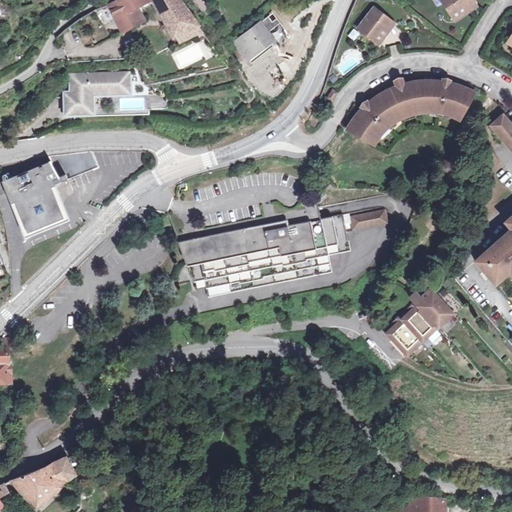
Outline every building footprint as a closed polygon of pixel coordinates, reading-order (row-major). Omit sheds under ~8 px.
[(198,37),(202,44),(209,40),(205,34),(202,35),(174,0),(117,0),(97,11),(100,17),(113,11),(124,30),(147,18),(141,8),(153,1),(175,38),(177,37),(182,46),(198,37)] [(199,0),(191,0),(197,10),(203,7),(199,0)] [(428,0),(435,8),(440,6),(451,22),(467,13),(465,10),(471,6),(466,0),(428,0)] [(382,30),(387,24),(371,11),(354,32),(374,47),(385,34),(382,30)] [(245,58),(270,41),(260,27),(242,39),(238,35),(231,40),(245,58)] [(398,57),(396,45),(389,46),(392,58),(398,57)] [(91,89),(111,89),(112,84),(129,84),(129,70),(78,70),(77,94),(70,93),(70,108),(91,108),(91,89)] [(348,128),(380,143),(390,127),(406,115),(425,108),(447,109),(467,118),(480,90),(453,79),(426,77),(402,81),(383,91),(368,101),(355,114),(348,128)] [(147,106),(163,105),(162,94),(146,95),(147,106)] [(330,94),(324,102),(328,106),(334,97),(330,94)] [(511,126),(502,115),(490,126),(511,151),(511,126)] [(70,176),(64,161),(46,162),(48,167),(10,183),(29,229),(66,212),(54,184),(70,176)] [(64,161),(70,176),(77,172),(72,161),(64,161)] [(391,226),(389,213),(354,219),(356,232),(391,226)] [(511,216),(505,223),(511,229),(473,262),(493,285),(511,268),(511,216)] [(288,221),(275,224),(276,230),(266,232),(265,226),(196,239),(198,246),(180,250),(193,278),(195,292),(205,290),(208,299),(332,275),(329,258),(351,254),(344,217),(289,227),(288,221)] [(178,243),(180,250),(198,246),(196,239),(178,243)] [(417,308),(385,339),(392,346),(407,359),(452,315),(428,290),(419,299),(412,293),(407,298),(413,304),(417,308)] [(417,308),(413,304),(386,329),(385,328),(380,333),(385,339),(417,308)] [(11,371),(6,371),(6,363),(11,363),(10,337),(2,338),(2,345),(0,345),(0,383),(6,383),(6,376),(11,376),(11,371)] [(13,478),(34,508),(57,488),(55,484),(74,473),(61,455),(51,461),(13,478)] [(0,503),(1,503),(0,501),(0,495),(8,490),(1,482),(0,483),(0,503)] [(442,511),(442,498),(423,496),(418,499),(406,499),(397,511),(442,511)]
